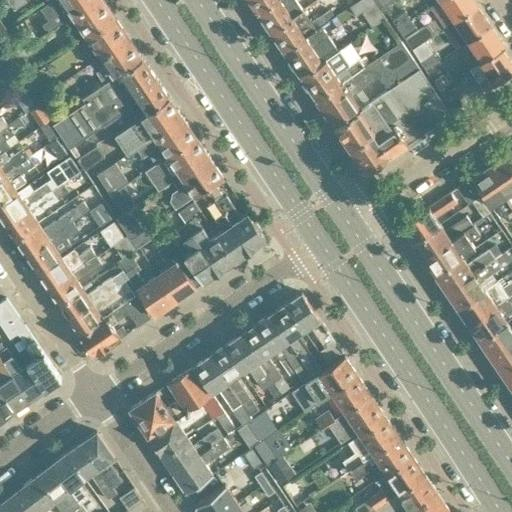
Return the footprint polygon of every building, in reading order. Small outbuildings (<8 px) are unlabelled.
[(51,0),(40,8),(49,20),(42,25),(47,32),(66,19),(94,0),(51,0)] [(71,26),(66,29),(74,41),(86,33),(114,15),(104,0),(94,0),(66,19),(71,26)] [(248,0),(257,12),(274,0),(248,0)] [(274,0),(257,12),(270,32),(303,9),(296,0),(274,0)] [(373,0),(357,0),(350,6),(356,15),(362,11),(375,2),(373,0)] [(476,4),(473,0),(439,0),(453,20),(476,4)] [(490,25),(476,4),(453,20),(467,40),(490,25)] [(311,21),(303,9),(270,32),(283,51),(321,25),(335,15),(330,8),(311,21)] [(392,19),(398,27),(411,18),(406,10),(392,19)] [(114,15),(86,33),(88,36),(95,47),(89,52),(94,61),(129,37),(116,18),(114,15)] [(417,26),(411,18),(398,27),(404,35),(417,26)] [(434,20),(406,38),(412,48),(440,29),(434,20)] [(321,25),(283,51),(300,76),(322,61),(338,50),(321,25)] [(504,45),(490,25),(467,40),(480,60),(481,60),(504,45)] [(129,37),(94,61),(99,68),(95,71),(103,83),(142,57),(129,37)] [(366,65),(316,99),(334,125),(361,107),(352,94),(378,77),(386,90),(419,67),(401,41),(366,65)] [(505,46),(504,45),(481,60),(480,60),(467,69),(483,91),(511,71),(511,64),(501,49),(505,46)] [(338,50),(300,76),(316,99),(366,65),(360,57),(350,63),(340,49),(338,50)] [(420,60),(426,68),(439,59),(433,51),(420,60)] [(11,64),(15,69),(17,72),(27,65),(18,52),(8,58),(11,64)] [(5,53),(0,56),(0,71),(11,64),(8,58),(5,53)] [(60,112),(49,119),(60,135),(68,147),(72,144),(101,125),(112,133),(113,134),(169,97),(142,57),(103,83),(82,97),(60,112)] [(445,67),(439,59),(426,68),(431,76),(445,67)] [(386,90),(375,97),(407,143),(450,114),(419,67),(386,90)] [(22,88),(11,72),(3,78),(14,93),(22,88)] [(24,91),(15,98),(25,114),(31,110),(35,107),(24,91)] [(457,93),(447,100),(446,100),(454,111),(465,104),(457,93)] [(39,104),(49,119),(60,112),(50,97),(39,104)] [(169,97),(113,134),(126,153),(135,147),(182,115),(169,97)] [(361,107),(334,125),(349,148),(365,172),(372,167),(407,143),(375,97),(361,107)] [(39,104),(35,107),(31,110),(41,125),(49,119),(39,104)] [(182,115),(135,147),(141,157),(149,152),(156,162),(168,154),(195,135),(182,115)] [(49,119),(41,125),(51,141),(56,138),(60,135),(49,119)] [(8,126),(0,130),(0,152),(3,150),(10,146),(6,139),(13,134),(8,126)] [(163,174),(153,180),(159,188),(173,179),(209,155),(195,135),(168,154),(156,162),(163,174)] [(51,141),(50,142),(47,143),(58,159),(66,153),(56,138),(51,141)] [(72,144),(68,147),(75,157),(78,154),(72,144)] [(96,146),(76,159),(84,170),(103,157),(96,146)] [(8,157),(3,150),(0,152),(0,175),(29,156),(22,147),(8,157)] [(511,148),(502,155),(511,169),(511,148)] [(170,193),(169,199),(175,208),(223,176),(209,155),(173,179),(179,188),(170,193)] [(511,169),(502,155),(487,166),(511,202),(511,169)] [(0,175),(0,201),(17,190),(15,188),(25,181),(20,174),(34,164),(29,156),(0,175)] [(68,156),(57,164),(67,179),(78,172),(72,162),(68,156)] [(115,160),(95,174),(109,194),(123,184),(129,180),(115,160)] [(511,220),(511,202),(487,166),(471,177),(490,204),(495,200),(510,222),(511,220)] [(17,191),(17,190),(0,201),(0,216),(4,222),(56,187),(50,178),(45,181),(33,190),(28,183),(17,191)] [(457,187),(468,203),(479,196),(467,179),(457,187)] [(56,187),(4,222),(14,237),(37,221),(34,215),(57,199),(68,192),(62,183),(56,187)] [(109,194),(122,213),(129,209),(136,204),(123,184),(109,194)] [(215,186),(209,190),(250,250),(255,246),(266,239),(248,212),(241,217),(226,195),(223,198),(215,186)] [(209,190),(202,195),(207,202),(204,204),(221,229),(215,233),(233,261),(244,253),(245,254),(245,253),(250,250),(209,190)] [(457,202),(450,191),(401,225),(412,241),(440,222),(436,216),(457,202)] [(479,196),(468,203),(472,201),(479,211),(483,217),(490,212),(479,196)] [(42,228),(37,221),(14,237),(24,253),(72,220),(87,210),(81,201),(42,228)] [(88,209),(99,225),(110,218),(99,202),(88,209)] [(177,211),(185,223),(218,272),(224,268),(224,267),(233,261),(215,233),(208,238),(194,217),(193,218),(185,206),(177,211)] [(116,217),(127,233),(130,239),(143,230),(129,209),(122,213),(116,217)] [(444,229),(440,222),(412,241),(424,258),(473,224),(467,214),(444,229)] [(72,220),(24,253),(36,270),(60,254),(59,253),(71,244),(67,237),(78,230),(72,220)] [(112,221),(100,229),(110,245),(112,244),(123,236),(112,221)] [(185,223),(176,229),(190,250),(184,254),(202,282),(213,274),(214,275),(218,272),(185,223)] [(473,224),(424,258),(435,274),(462,256),(474,247),(469,240),(479,233),(473,224)] [(130,239),(136,248),(157,234),(151,225),(143,230),(130,239)] [(168,265),(155,274),(174,301),(202,282),(184,254),(166,228),(159,232),(167,244),(158,250),(161,254),(168,265)] [(112,244),(121,258),(129,253),(136,248),(130,239),(127,233),(123,236),(112,244)] [(466,262),(462,256),(435,274),(446,290),(495,257),(502,253),(495,243),(488,247),(469,260),(466,262)] [(60,254),(36,270),(48,287),(95,255),(90,247),(78,255),(73,247),(61,256),(60,254)] [(495,257),(446,290),(457,307),(497,280),(492,273),(511,259),(505,250),(502,253),(495,257)] [(154,315),(174,301),(155,274),(143,282),(135,270),(139,268),(137,264),(129,253),(121,258),(117,261),(122,268),(129,278),(154,315)] [(48,287),(58,303),(82,286),(77,280),(101,264),(95,255),(48,287)] [(125,280),(129,278),(122,268),(86,293),(82,286),(58,303),(69,318),(125,280)] [(125,280),(69,318),(79,334),(103,318),(98,311),(131,289),(125,280)] [(497,280),(457,307),(468,324),(511,293),(511,290),(507,283),(501,287),(497,280)] [(302,292),(286,302),(304,330),(310,326),(324,347),(319,350),(327,362),(342,352),(302,292)] [(511,307),(511,293),(468,324),(479,340),(507,322),(502,314),(511,307)] [(103,318),(79,334),(94,355),(120,337),(126,333),(121,326),(115,330),(111,324),(128,312),(138,326),(150,317),(139,300),(136,296),(103,318)] [(0,301),(0,322),(10,338),(17,333),(27,326),(6,297),(0,301)] [(275,309),(269,313),(310,373),(320,367),(312,355),(298,334),(304,330),(286,302),(275,309)] [(265,316),(255,323),(273,351),(280,361),(287,357),(294,367),(302,379),(310,373),(269,313),(265,316)] [(511,328),(511,329),(507,322),(479,340),(490,356),(511,340),(511,328)] [(244,330),(239,334),(280,394),(290,387),(282,376),(267,354),(273,351),(255,323),(245,330),(244,330)] [(19,350),(27,362),(45,388),(61,378),(27,326),(17,333),(26,346),(19,350)] [(234,337),(224,344),(242,371),(249,367),(264,388),(267,386),(275,397),(280,394),(239,334),(234,337)] [(511,340),(490,356),(502,373),(511,365),(511,340)] [(0,343),(0,355),(29,399),(45,388),(27,362),(20,366),(7,346),(4,348),(0,343)] [(236,376),(242,371),(224,344),(214,351),(208,354),(249,415),(258,409),(250,398),(251,397),(236,376)] [(204,358),(192,366),(211,393),(218,388),(232,409),(233,409),(243,425),(252,419),(249,415),(208,354),(203,357),(204,358)] [(0,389),(14,409),(29,399),(0,355),(0,375),(3,380),(0,381),(0,389)] [(330,393),(357,374),(344,355),(292,390),(305,410),(330,393)] [(511,365),(502,373),(511,387),(511,365)] [(178,398),(185,409),(198,401),(199,400),(211,393),(192,366),(167,383),(178,398)] [(370,393),(357,374),(330,393),(343,411),(370,393)] [(0,420),(14,409),(0,389),(0,420)] [(130,408),(148,435),(174,418),(186,410),(185,409),(178,398),(166,406),(156,390),(130,408)] [(223,411),(211,393),(199,400),(212,418),(215,416),(223,411)] [(343,411),(333,419),(326,423),(339,443),(357,431),(359,434),(386,416),(370,393),(343,411)] [(186,434),(181,428),(205,411),(198,401),(174,418),(148,435),(160,453),(187,435),(186,434)] [(319,428),(326,423),(333,419),(327,410),(313,419),(319,428)] [(223,411),(215,416),(228,435),(236,430),(223,411)] [(259,414),(252,419),(243,425),(237,429),(249,447),(255,443),(272,432),(259,414)] [(343,460),(349,469),(399,435),(386,416),(359,434),(347,442),(355,452),(343,460)] [(192,444),(187,435),(160,453),(173,471),(223,438),(216,428),(192,444)] [(108,461),(115,457),(97,430),(83,440),(113,487),(122,481),(108,461)] [(399,435),(349,469),(356,480),(368,471),(374,480),(385,473),(412,454),(399,435)] [(223,438),(173,471),(186,491),(211,473),(213,473),(206,463),(230,447),(223,438)] [(265,438),(256,444),(269,463),(278,456),(265,438)] [(83,440),(66,451),(85,476),(90,472),(109,497),(117,492),(113,487),(83,440)] [(66,451),(51,463),(87,510),(95,504),(78,481),(85,476),(66,451)] [(278,456),(269,463),(273,469),(286,460),(282,453),(278,456)] [(367,500),(373,508),(425,473),(412,454),(385,473),(374,480),(381,491),(367,500)] [(84,511),(87,510),(51,463),(34,476),(53,501),(55,499),(64,511),(71,511),(73,511),(84,511)] [(261,470),(254,475),(261,485),(268,480),(261,470)] [(373,508),(371,510),(373,511),(389,511),(404,502),(409,509),(437,491),(425,473),(373,508)] [(34,476),(19,488),(37,511),(51,511),(47,506),(52,502),(53,501),(34,476)] [(268,480),(261,485),(268,495),(274,490),(268,480)] [(200,511),(219,511),(237,500),(225,483),(195,504),(200,511)] [(135,486),(119,496),(129,509),(143,499),(135,486)] [(37,511),(19,488),(2,501),(11,511),(37,511)] [(441,511),(448,507),(437,491),(409,509),(411,511),(441,511)] [(129,509),(124,511),(147,511),(150,510),(143,499),(129,509)] [(219,511),(244,511),(237,500),(219,511)] [(11,511),(2,501),(0,502),(0,511),(11,511)]
